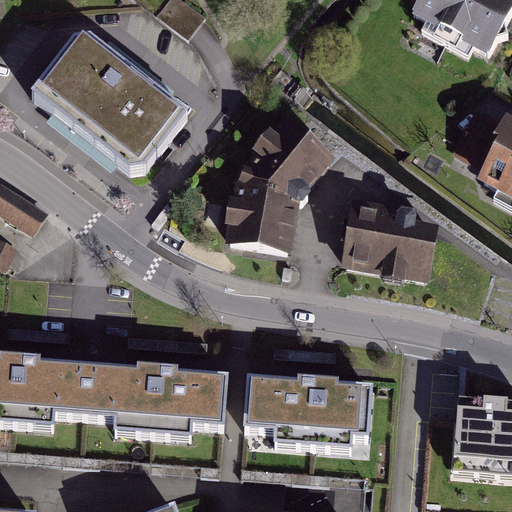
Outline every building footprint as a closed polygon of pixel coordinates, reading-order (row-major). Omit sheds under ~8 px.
[(511,0),(424,0),(409,26),(486,69),(511,21),(511,0)] [(188,122),(80,40),(33,101),(86,142),(132,176),(146,176),(188,122)] [(331,159),(284,121),(250,166),(239,198),(235,227),(232,245),(289,256),(297,209),(331,159)] [(493,179),(488,189),(511,201),(511,138),(481,123),(460,162),(493,179)] [(43,216),(0,190),(0,214),(32,234),(43,216)] [(385,216),(356,212),(347,273),(426,285),(434,236),(410,232),(404,219),(385,216)] [(0,274),(9,277),(16,252),(0,247),(0,274)] [(0,365),(0,431),(49,435),(50,419),(115,425),(114,439),(186,446),(188,431),(223,434),(227,385),(142,378),(16,366),(0,365)] [(307,385),(250,381),(245,434),(277,437),(276,450),(353,456),(354,442),(371,443),(376,391),(307,385)] [(511,511),(511,465),(464,462),(461,510),(492,511),(511,511)]
